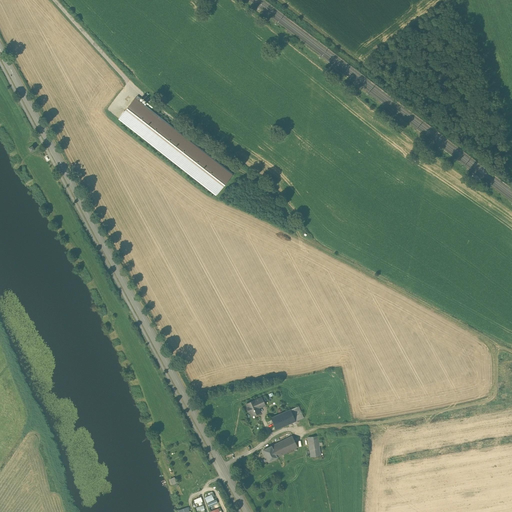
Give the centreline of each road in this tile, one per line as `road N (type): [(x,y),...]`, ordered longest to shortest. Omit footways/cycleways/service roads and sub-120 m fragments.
road 1 (secondary): [(247,511),(0,49)]
road 2 (track): [(499,344),(314,245),(260,184),(136,90)]
road 3 (track): [(312,429),(486,402),(495,388),(495,351),(499,344),(511,351)]
